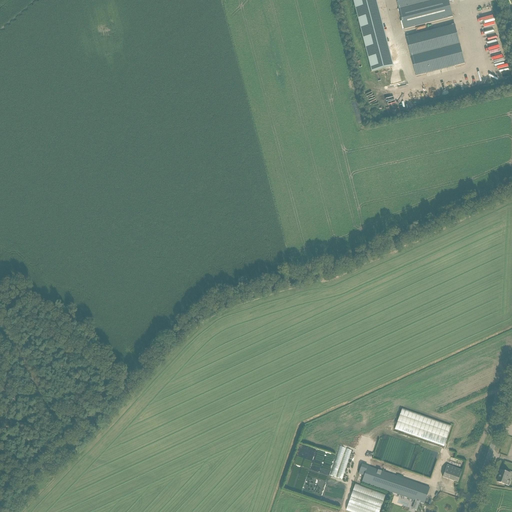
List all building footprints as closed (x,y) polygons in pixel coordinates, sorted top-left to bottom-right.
[(374,0),(351,0),(370,74),(392,69),(374,0)] [(397,0),(405,30),(453,17),(449,3),(453,2),(452,0),(397,0)] [(455,25),(407,38),(417,76),(465,64),(455,25)] [(493,77),(496,75),(490,65),(487,66),(493,77)] [(395,429),(444,446),(451,426),(402,409),(395,429)] [(343,479),(351,450),(338,446),(330,475),(343,479)] [(429,488),(362,464),(358,474),(364,476),(361,482),(415,501),(416,502),(418,503),(419,502),(424,504),(429,488)] [(442,478),(457,483),(462,471),(447,465),(442,478)] [(501,470),(497,482),(506,485),(507,481),(508,481),(510,476),(509,476),(510,473),(501,470)] [(355,484),(346,510),(350,511),(379,511),(385,495),(355,484)]
